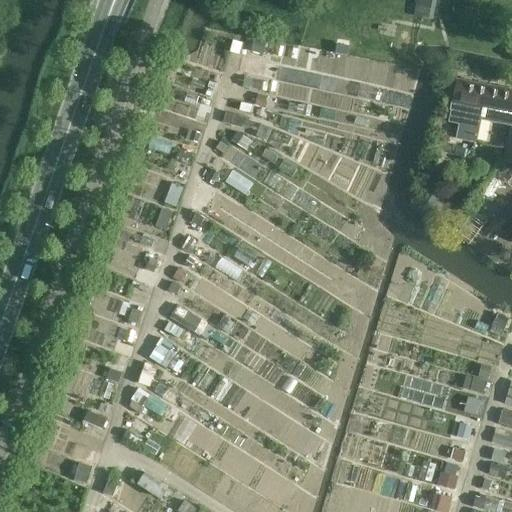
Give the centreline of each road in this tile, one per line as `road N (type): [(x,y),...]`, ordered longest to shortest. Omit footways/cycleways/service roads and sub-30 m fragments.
road 1 (track): [(87,511),(234,58)]
road 2 (tertiary): [(0,327),(119,0)]
road 3 (track): [(459,511),(503,359)]
road 4 (track): [(225,511),(109,444)]
